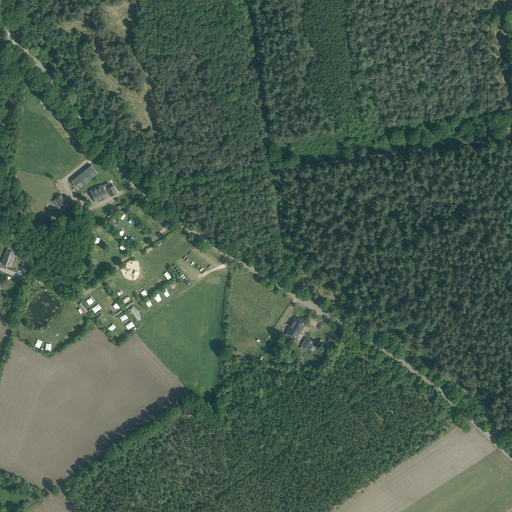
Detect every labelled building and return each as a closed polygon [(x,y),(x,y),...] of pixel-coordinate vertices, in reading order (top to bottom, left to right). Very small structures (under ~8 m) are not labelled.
[(91,165),(71,181),(78,189),(98,173),(91,165)] [(117,193),(113,185),(104,189),(102,185),(90,190),(96,203),(107,197),(106,195),(110,193),(111,196),(117,193)] [(52,201),(61,212),(69,206),(60,195),(52,201)] [(15,252),(16,248),(8,245),(7,249),(6,249),(1,263),(11,266),(16,252),(15,252)] [(81,302),(79,304),(85,313),(88,311),(81,302)] [(95,313),(101,308),(98,304),(91,308),(95,313)] [(133,309),(130,311),(131,312),(132,313),(138,321),(141,319),(139,316),(136,311),(134,308),(133,309)] [(287,332),(285,335),(295,341),(297,338),(304,327),(306,322),(296,316),(293,320),(286,331),(287,332)] [(79,318),(76,323),(83,327),(86,323),(79,318)] [(312,326),(309,332),(313,335),(317,328),(312,326)] [(317,338),(311,334),(305,343),(312,347),(317,338)]
